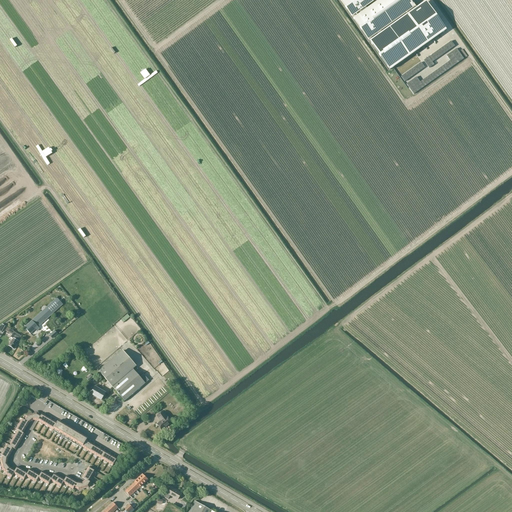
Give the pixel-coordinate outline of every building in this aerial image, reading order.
[(340,0),(351,16),(359,11),(360,13),(353,18),(355,21),(368,39),(376,33),(378,36),(369,42),(370,42),(390,70),(446,30),(433,12),(429,15),(421,5),(417,8),(415,6),(414,4),(413,4),(410,0),(340,0)] [(441,48),(445,54),(455,46),(451,41),(441,48)] [(431,56),(435,61),(445,54),(441,48),(431,56)] [(464,59),(457,49),(451,53),(459,63),(464,59)] [(459,63),(451,53),(446,56),(450,61),(454,67),(459,63)] [(431,56),(423,61),(429,69),(434,65),(432,62),(435,61),(431,56)] [(440,69),(443,74),(454,67),(450,61),(440,69)] [(411,70),(414,75),(425,68),(421,63),(411,70)] [(430,76),(433,81),(443,74),(440,69),(430,76)] [(414,75),(411,70),(400,77),(404,82),(414,75)] [(433,81),(430,76),(420,83),(423,88),(433,81)] [(423,88),(420,83),(416,78),(411,81),(418,92),(423,88)] [(418,92),(411,81),(406,85),(413,95),(418,92)] [(57,298),(24,328),(30,334),(35,329),(37,331),(39,329),(38,327),(63,305),(57,298)] [(54,331),(49,335),(53,339),(58,334),(54,331)] [(11,337),(13,339),(9,346),(14,349),(16,345),(21,336),(14,332),(11,337)] [(102,368),(99,371),(100,372),(125,401),(145,383),(149,381),(144,375),(140,378),(133,369),(136,366),(123,351),(102,368)] [(95,386),(91,393),(102,400),(106,393),(95,386)] [(57,423),(42,414),(41,416),(39,414),(39,413),(38,412),(35,412),(34,412),(34,414),(31,414),(26,416),(25,417),(24,420),(22,418),(16,429),(18,430),(9,445),(7,444),(1,455),(2,456),(0,459),(0,460),(3,470),(6,472),(6,475),(11,478),(13,474),(24,480),(26,477),(36,482),(38,479),(48,485),(51,481),(61,487),(63,483),(73,489),(74,488),(78,490),(89,487),(91,483),(90,482),(96,471),(89,467),(82,478),(85,480),(82,482),(77,482),(67,476),(64,479),(54,473),(52,477),(42,471),(39,474),(29,469),(27,472),(17,466),(14,469),(10,467),(7,463),(8,459),(14,449),(16,450),(25,434),(24,433),(29,423),(33,420),(35,420),(38,421),(53,430),(52,431),(82,448),(82,447),(113,465),(117,458),(86,440),(88,438),(59,421),(57,423)] [(167,416),(167,417),(163,412),(157,416),(161,421),(158,424),(163,430),(172,422),(167,416)] [(142,474),(134,482),(125,491),(130,497),(140,488),(148,480),(142,474)] [(181,493),(171,488),(167,494),(166,493),(163,497),(168,500),(170,496),(178,500),(181,493)] [(210,511),(211,511),(194,501),(188,511),(210,511)] [(113,502),(102,511),(114,511),(118,508),(113,502)]
